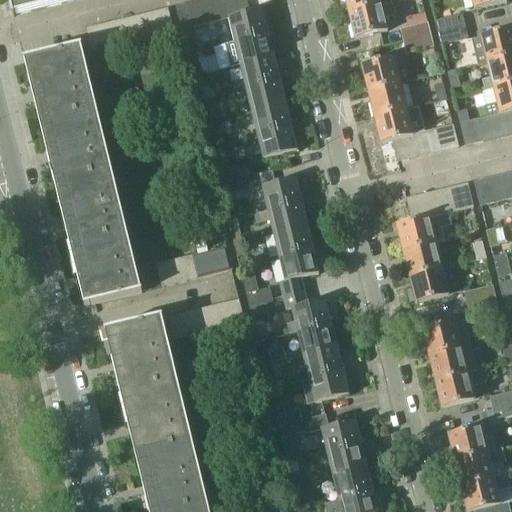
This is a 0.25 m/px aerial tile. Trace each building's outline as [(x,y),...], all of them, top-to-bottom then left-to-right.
[(74,0),(8,0),(13,18),(15,18),(14,17),(75,2),(74,0)] [(204,26),(215,23),(209,0),(198,3),(204,26)] [(221,0),(209,0),(215,23),(227,20),(221,0)] [(233,0),(221,0),(227,20),(229,20),(238,17),(233,0)] [(346,0),(350,15),(381,7),(381,6),(379,0),(346,0)] [(507,4),(505,0),(471,0),(475,12),(507,4)] [(198,3),(187,5),(193,29),(204,26),(198,3)] [(381,6),(381,7),(350,15),(356,40),(388,33),(385,20),(396,17),(393,3),(381,6)] [(182,31),(193,29),(187,5),(176,8),(182,31)] [(168,10),(157,13),(162,36),(174,33),(168,10)] [(229,20),(235,44),(268,36),(262,11),(238,17),(229,20)] [(151,39),(162,36),(157,13),(145,16),(151,39)] [(139,42),(151,39),(145,16),(133,19),(139,42)] [(435,23),(438,35),(465,28),(462,17),(435,23)] [(127,45),(139,42),(133,19),(122,22),(127,45)] [(116,48),(127,45),(122,22),(110,25),(116,48)] [(104,51),(116,48),(110,25),(98,28),(104,51)] [(401,32),(404,43),(430,37),(427,25),(401,32)] [(104,51),(98,28),(87,30),(92,54),(104,51)] [(438,35),(441,47),(468,40),(465,28),(438,35)] [(478,68),(488,66),(511,59),(511,31),(472,42),(478,68)] [(274,59),(268,36),(235,44),(225,46),(231,69),(241,67),(274,59)] [(407,55),(433,49),(430,37),(404,43),(407,55)] [(23,62),(24,63),(39,124),(96,110),(81,50),(83,49),(82,47),(23,62)] [(246,90),(280,82),(274,59),(241,67),(246,90)] [(495,91),(511,86),(511,59),(488,66),(492,79),(482,82),(485,93),(495,91)] [(362,68),(369,94),(401,86),(394,60),(362,68)] [(191,66),(193,78),(203,76),(200,64),(191,66)] [(456,73),(448,74),(452,91),(460,89),(456,73)] [(193,78),(196,90),(206,88),(203,76),(193,78)] [(246,90),(252,113),(285,105),(280,82),(246,90)] [(407,112),(401,86),(369,94),(375,119),(407,112)] [(439,104),(446,102),(442,86),(435,88),(439,104)] [(487,119),(490,119),(501,116),(511,114),(511,113),(511,86),(495,91),(498,104),(484,108),(487,119)] [(252,113),(258,137),(291,128),(285,105),(252,113)] [(96,110),(39,124),(54,185),(111,171),(96,110)] [(202,113),(205,125),(214,123),(211,110),(202,113)] [(393,143),(404,140),(413,137),(407,112),(375,119),(381,146),(393,143)] [(458,114),(461,126),(471,123),(468,112),(458,114)] [(501,116),(506,138),(511,136),(511,115),(511,114),(501,116)] [(490,119),(495,140),(506,138),(501,116),(490,119)] [(490,119),(487,119),(480,121),(485,143),(495,140),(490,119)] [(485,143),(480,121),(471,123),(461,126),(467,147),(485,143)] [(205,125),(208,137),(217,135),(214,123),(205,125)] [(435,132),(441,154),(458,149),(453,127),(435,132)] [(291,128),(258,137),(264,161),(297,152),(291,128)] [(435,132),(426,134),(431,156),(441,154),(435,132)] [(420,159),(431,156),(426,134),(415,137),(420,159)] [(415,137),(413,137),(404,140),(409,162),(420,159),(415,137)] [(409,162),(404,140),(393,143),(398,164),(409,162)] [(217,174),(220,186),(244,180),(241,168),(217,174)] [(111,171),(54,185),(69,247),(126,233),(111,171)] [(510,200),(504,177),(494,180),(499,203),(510,200)] [(220,186),(223,197),(247,192),(244,180),(220,186)] [(499,203),(494,180),(475,184),(481,207),(499,203)] [(259,216),(268,213),(301,205),(295,181),(262,189),(256,191),(253,194),(259,216)] [(450,191),(455,213),(473,209),(467,186),(450,191)] [(440,193),(445,216),(455,213),(450,191),(440,193)] [(429,196),(434,219),(438,218),(445,216),(440,193),(429,196)] [(418,198),(423,221),(434,219),(429,196),(418,198)] [(423,221),(418,198),(407,201),(413,223),(423,221)] [(307,229),(301,205),(268,213),(274,237),(307,229)] [(423,221),(413,223),(397,227),(404,253),(436,246),(432,230),(440,229),(438,218),(434,219),(423,221)] [(307,229),(274,237),(280,260),(313,252),(307,229)] [(488,233),(492,249),(499,247),(495,231),(488,233)] [(231,234),(234,246),(244,244),(241,232),(231,234)] [(126,233),(69,247),(84,309),(143,294),(142,292),(141,293),(126,233)] [(234,246),(237,259),(247,256),(244,244),(234,246)] [(478,262),(486,260),(482,245),(475,247),(478,262)] [(436,246),(404,253),(410,278),(442,271),(436,246)] [(198,256),(191,258),(197,281),(232,272),(227,249),(208,253),(207,249),(197,251),(198,256)] [(319,276),(313,252),(280,260),(285,283),(279,284),(283,299),(305,293),(302,280),(319,276)] [(505,256),(494,259),(495,264),(506,262),(505,256)] [(185,284),(197,281),(191,258),(179,260),(185,284)] [(173,287),(185,284),(179,260),(168,263),(173,287)] [(173,287),(168,263),(157,266),(162,289),(173,287)] [(442,271),(410,278),(417,305),(449,297),(442,271)] [(254,276),(242,279),(247,295),(258,292),(254,276)] [(504,298),(511,296),(511,283),(501,286),(504,298)] [(247,295),(249,307),(274,301),(271,289),(247,295)] [(466,295),(469,306),(496,300),(493,289),(466,295)] [(308,305),(305,293),(283,299),(286,313),(294,311),(297,324),(287,326),(289,336),(299,334),(299,333),(332,325),(326,301),(308,305)] [(472,318),(499,312),(496,300),(469,306),(472,318)] [(239,301),(228,304),(233,327),(245,324),(239,301)] [(249,307),(252,319),(276,313),(274,301),(249,307)] [(222,330),(233,327),(228,304),(216,307),(222,330)] [(210,333),(222,330),(216,307),(204,310),(210,333)] [(198,336),(210,333),(204,310),(192,313),(198,336)] [(186,339),(198,336),(192,313),(181,316),(186,339)] [(186,339),(181,316),(169,319),(175,342),(186,339)] [(106,333),(106,335),(121,395),(177,381),(162,321),(163,320),(163,319),(106,333)] [(465,322),(423,332),(430,358),(462,350),(472,348),(465,322)] [(299,333),(299,334),(304,357),(338,349),(332,325),(299,333)] [(472,348),(462,350),(430,358),(436,383),(478,373),(472,348)] [(310,380),(343,372),(338,349),(304,357),(310,380)] [(261,355),(264,367),(273,365),(270,353),(261,355)] [(264,367),(267,380),(276,378),(273,365),(264,367)] [(478,373),(436,383),(442,410),(475,402),(471,388),(487,384),(483,371),(478,373)] [(310,380),(316,405),(349,397),(343,372),(310,380)] [(192,442),(177,381),(121,395),(136,456),(192,442)] [(511,394),(491,400),(494,411),(511,406),(511,394)] [(497,423),(511,418),(511,406),(494,411),(497,423)] [(276,416),(279,428),(302,422),(300,411),(276,416)] [(497,426),(497,423),(494,411),(480,414),(484,429),(497,426)] [(302,422),(279,428),(282,439),(305,433),(305,436),(323,431),(329,455),(361,447),(355,423),(329,429),(326,416),(302,422)] [(448,436),(455,463),(487,455),(487,454),(481,428),(448,436)] [(192,442),(136,456),(149,511),(174,511),(207,504),(192,442)] [(366,471),(361,447),(329,455),(334,478),(366,471)] [(487,455),(455,463),(461,488),(494,480),(490,467),(506,464),(503,451),(487,454),(487,455)] [(372,494),(366,471),(334,478),(340,502),(372,494)] [(291,476),(294,488),(302,486),(300,474),(291,476)] [(494,480),(461,488),(467,511),(510,511),(508,503),(499,505),(496,493),(510,490),(507,477),(494,480)] [(294,488),(297,501),(305,499),(302,486),(294,488)] [(340,502),(342,511),(376,511),(372,494),(340,502)]
